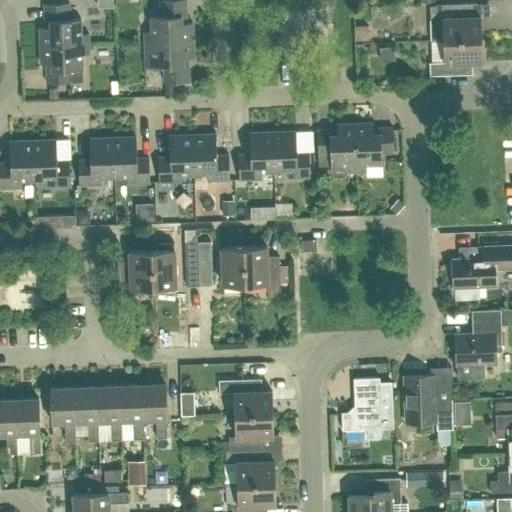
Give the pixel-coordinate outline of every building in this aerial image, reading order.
[(151,31),(144,31),(144,41),(193,40),(192,22),(187,22),(186,0),(161,0),(162,15),(150,15),(151,31)] [(45,27),(39,27),(40,45),(89,43),(89,33),(81,33),(81,18),(70,18),(69,2),(44,3),(45,27)] [(481,38),(480,16),(477,16),(477,3),(435,4),(435,5),(430,5),(431,41),(443,40),(481,38)] [(472,61),(482,61),(481,38),(443,40),(444,62),(429,62),(430,75),(472,74),(472,61)] [(144,41),(145,67),(164,67),(164,83),(189,82),(188,58),(194,58),(193,40),(144,41)] [(47,83),(72,82),(71,70),(83,69),(82,54),(89,54),(89,43),(40,45),(40,63),(46,63),(47,83)] [(318,155),(318,164),(330,164),(331,173),(334,177),(342,176),(346,172),(356,172),(355,122),(337,123),(337,129),(317,129),(318,155)] [(367,171),(366,164),(382,163),(381,152),(393,152),(393,127),(373,127),(373,122),(355,122),(356,172),(367,171)] [(297,152),(296,130),(272,131),(274,171),(287,171),(287,178),(310,177),(309,151),(297,152)] [(262,178),(261,171),(274,171),(272,131),(249,132),(250,153),(238,154),(239,179),(262,178)] [(207,180),(230,179),(229,154),(217,155),(216,133),(192,134),(194,174),(207,173),(207,180)] [(182,181),(181,174),(194,174),(192,134),(169,135),(170,156),(158,157),(159,182),(182,181)] [(127,176),(127,183),(150,182),(149,157),(137,157),(136,136),(112,137),(114,177),(127,176)] [(102,184),(101,177),(114,177),(112,137),(89,137),(90,159),(78,160),(79,185),(102,184)] [(57,160),(56,139),(33,140),(34,179),(47,179),(47,186),(70,185),(69,160),(57,160)] [(0,187),(22,187),(21,180),(34,179),(33,140),(9,140),(10,162),(0,162),(0,187)] [(268,194),(267,209),(281,210),(282,195),(268,194)] [(46,215),(37,216),(37,227),(47,226),(46,215)] [(301,250),(316,250),(316,239),(300,240),(301,250)] [(185,242),(186,286),(199,285),(198,241),(185,242)] [(212,285),(210,241),(198,241),(199,285),(212,285)] [(511,244),(478,246),(478,257),(453,259),(454,286),(455,286),(455,298),(471,298),(471,286),(495,285),(494,268),(511,267),(511,244)] [(279,255),(266,256),(266,245),(244,246),(245,284),(267,283),(267,298),(280,297),(279,255)] [(222,247),(223,285),(245,284),(244,246),(222,247)] [(153,288),(175,287),(174,248),(152,249),(153,288)] [(131,295),(131,288),(153,288),(152,249),(129,250),(130,260),(117,261),(119,295),(131,295)] [(288,265),(279,265),(280,283),(289,283),(288,265)] [(495,363),(494,351),(502,351),(500,321),(511,320),(511,308),(473,310),(474,333),(456,334),(457,377),(474,376),(474,363),(495,363)] [(179,363),(180,392),(183,392),(194,391),(196,391),(195,363),(179,363)] [(436,429),(453,428),(452,396),(436,397),(435,374),(403,375),(405,422),(436,421),(436,429)] [(354,411),(341,411),(342,429),(364,429),(364,437),(381,436),(380,428),(393,427),(391,381),(379,381),(379,376),(353,377),(354,411)] [(219,392),(234,392),(234,414),(273,413),(272,390),(261,391),(261,378),(219,380),(219,392)] [(155,418),(157,438),(167,438),(166,418),(165,383),(142,384),(143,419),(155,418)] [(111,440),(121,439),(120,420),(119,384),(96,385),(97,420),(98,420),(110,420),(111,440)] [(134,439),(144,438),(143,419),(142,384),(119,384),(120,420),(133,419),(134,439)] [(97,420),(96,385),(74,386),(75,421),(87,421),(88,440),(98,440),(98,420),(97,420)] [(74,386),(50,387),(51,422),(65,422),(65,441),(76,441),(75,421),(74,386)] [(180,392),(181,415),(194,415),(194,391),(183,392),(180,392)] [(40,432),(39,397),(15,398),(16,433),(17,433),(29,433),(30,452),(40,452),(39,432),(40,432)] [(7,453),(17,453),(17,433),(16,433),(15,398),(0,398),(0,433),(6,434),(7,453)] [(454,403),(454,411),(470,411),(470,402),(454,403)] [(264,448),(263,435),(273,435),(273,413),(234,414),(235,436),(229,436),(229,449),(264,448)] [(496,437),(509,437),(509,454),(511,453),(511,413),(495,414),(496,437)] [(226,462),(236,461),(237,483),(275,482),(274,460),(264,460),(264,448),(229,449),(225,449),(226,462)] [(511,453),(509,454),(510,470),(497,471),(498,480),(490,480),(490,492),(511,491),(511,453)] [(441,471),(431,471),(432,483),(442,483),(441,471)] [(218,497),(229,497),(229,477),(218,477),(218,497)] [(348,495),(348,511),(407,511),(407,502),(400,502),(400,477),(373,478),(373,494),(348,495)] [(265,511),(266,505),(276,504),(275,482),(237,483),(238,505),(231,505),(231,511),(265,511)] [(108,492),(73,493),(73,511),(108,511),(108,503),(128,502),(128,491),(108,492)] [(511,511),(511,496),(496,497),(496,511),(511,511)]
